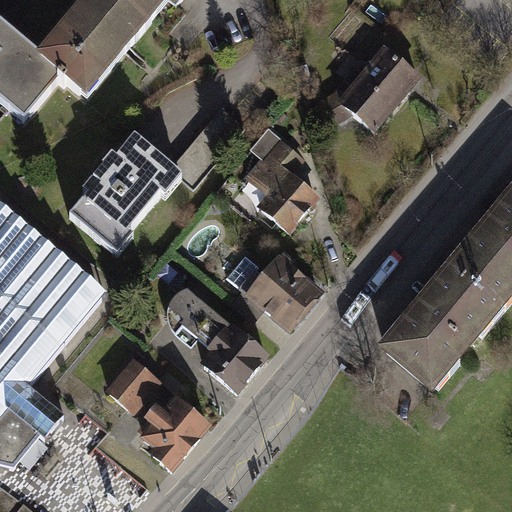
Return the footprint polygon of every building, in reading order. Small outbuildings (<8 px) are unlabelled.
[(95,0),(43,62),(64,80),(82,96),(121,50),(127,55),(157,20),(150,14),(161,0),(95,0)] [(0,26),(0,102),(26,125),(64,80),(43,62),(0,26)] [(387,58),(355,96),(351,90),(318,111),(333,135),(352,123),(376,142),(422,87),(387,58)] [(249,131),(225,111),(170,175),(182,185),(195,195),(249,131)] [(258,222),(288,247),(319,209),(291,186),(306,168),(268,136),(250,158),(262,168),(245,188),(270,208),(258,222)] [(70,223),(117,263),(136,241),(132,238),(163,201),(167,204),(182,185),(170,175),(136,146),(120,166),(117,164),(96,188),(94,187),(84,199),(88,202),(70,223)] [(511,197),(451,271),(507,316),(511,309),(511,197)] [(0,479),(14,483),(40,450),(45,454),(56,442),(67,429),(31,399),(107,304),(0,215),(0,479)] [(260,320),(286,342),(322,298),(277,262),(266,276),(246,260),(227,283),(242,296),(234,306),(256,324),(260,320)] [(451,271),(378,360),(433,405),(507,316),(451,271)] [(241,394),(267,361),(188,300),(176,305),(167,317),(166,327),(168,337),(175,345),(179,340),(195,352),(200,345),(214,356),(205,366),(241,394)] [(156,387),(136,369),(110,399),(130,417),(156,387)] [(180,388),(167,379),(159,389),(172,399),(180,388)] [(166,479),(208,430),(178,405),(165,420),(157,412),(143,429),(151,437),(141,448),(153,459),(149,464),(166,479)] [(22,511),(0,493),(0,511),(22,511)]
